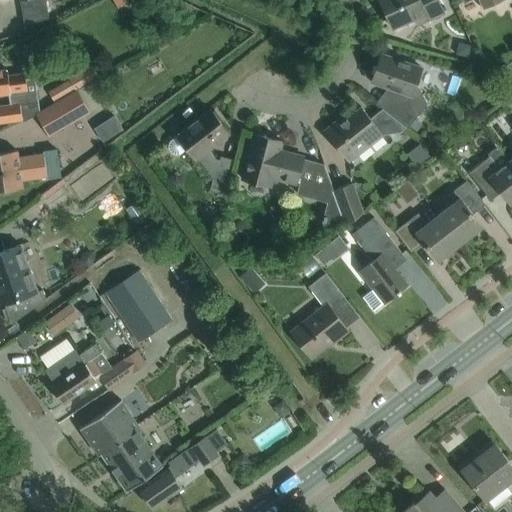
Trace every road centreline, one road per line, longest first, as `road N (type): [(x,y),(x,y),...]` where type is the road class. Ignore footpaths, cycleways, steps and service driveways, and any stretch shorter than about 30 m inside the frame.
road 1 (secondary): [(259,511),(511,319)]
road 2 (residential): [(256,87),(303,92),(326,83),(348,39),(343,0)]
